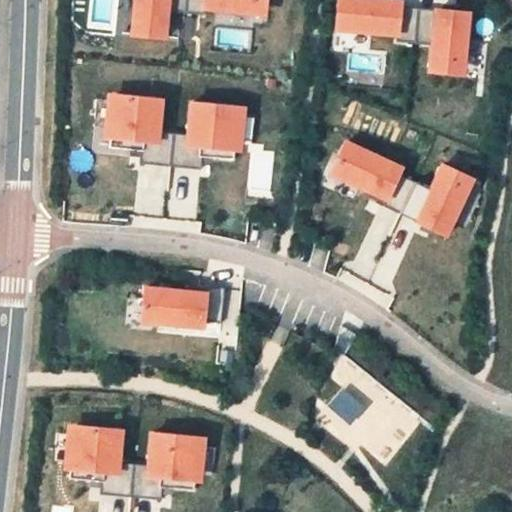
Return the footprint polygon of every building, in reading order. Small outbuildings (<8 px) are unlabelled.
[(133,0),(130,36),(167,40),(171,9),(267,17),(268,0),(133,0)] [(337,0),(334,31),(398,37),(398,41),(430,44),(428,73),(466,76),(472,11),(404,8),(404,0),(337,0)] [(107,92),(104,139),(113,139),(112,148),(142,150),(140,162),(200,169),(201,156),(234,160),(234,152),(243,152),(247,106),(190,100),(187,133),(162,131),(165,98),(107,92)] [(345,140),(329,175),(370,193),(367,197),(449,238),(476,178),(441,162),(428,189),(401,177),(405,167),(345,140)] [(273,153),(250,152),(250,190),(272,190),(273,153)] [(144,286),(140,323),(205,329),(210,291),(144,286)] [(367,407),(343,390),(328,405),(350,424),(367,407)] [(71,470),(71,478),(102,481),(100,493),(161,499),(161,486),(194,490),(194,481),(203,482),(207,437),(150,430),(146,464),(122,463),(124,428),(66,424),(64,469),(71,470)] [(129,511),(130,498),(99,495),(97,511),(129,511)]
